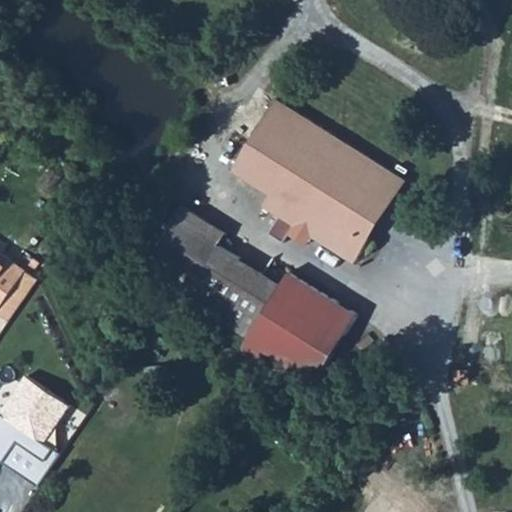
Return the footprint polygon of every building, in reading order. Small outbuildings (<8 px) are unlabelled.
[(271,232),(286,242),(291,235),(297,225),(315,236),(314,238),(356,264),(409,180),(280,98),(235,170),(273,193),(265,205),(281,215),(271,232)] [(186,203),(151,260),(189,297),(250,336),(242,349),(270,368),(322,374),(360,315),(291,272),(283,285),(219,244),(228,230),(186,203)] [(291,235),(309,246),(314,238),(315,236),(297,225),(291,235)] [(0,291),(16,269),(0,259),(0,291)] [(28,379),(0,421),(0,460),(41,488),(62,455),(45,443),(70,407),(28,379)]
